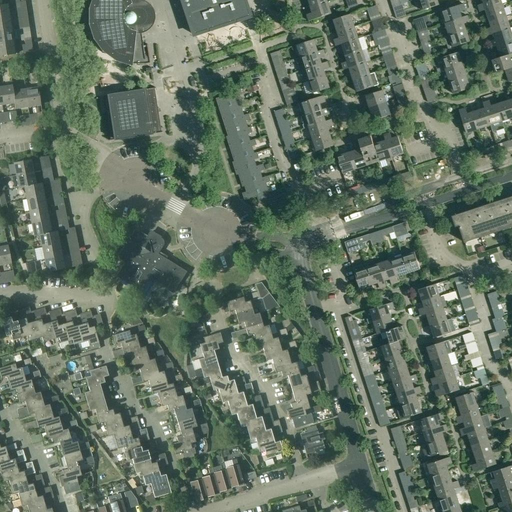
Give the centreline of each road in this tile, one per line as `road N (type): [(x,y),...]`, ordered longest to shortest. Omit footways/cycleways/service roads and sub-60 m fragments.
road 1 (residential): [(404,511),(336,305)]
road 2 (residential): [(188,511),(172,456),(120,387),(104,346),(108,325)]
road 3 (residential): [(0,291),(105,297),(86,202)]
road 4 (residential): [(302,480),(282,416),(229,344),(213,304)]
road 5 (unclassified): [(252,245),(111,164)]
road 6 (residential): [(312,309),(359,463)]
road 7 (residential): [(450,138),(419,111),(382,0)]
road 8 (residential): [(301,190),(264,102),(273,90),(260,47)]
road 9 (unclassified): [(63,129),(43,0)]
road 10 (residential): [(511,391),(506,374),(490,365),(479,334),(486,314),(474,277)]
road 11 (residential): [(63,511),(43,461),(0,408)]
